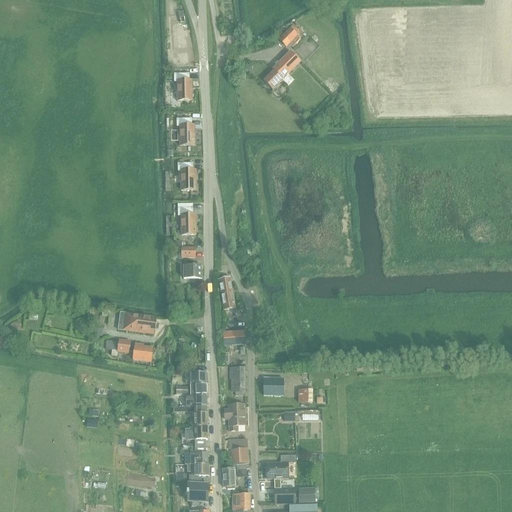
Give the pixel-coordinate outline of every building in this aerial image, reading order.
[(290,29),(279,40),(286,48),(297,36),(290,29)] [(264,82),(272,90),(300,62),(290,52),(272,70),(274,72),(264,82)] [(188,75),(173,75),(173,82),(176,82),(176,101),(191,101),(190,81),(188,81),(188,75)] [(335,81),(327,89),(332,93),(340,86),(335,81)] [(190,119),(176,120),(176,127),(178,127),(179,146),(193,146),(193,126),(190,126),(190,119)] [(191,164),(177,164),(177,172),(179,171),(180,191),(194,191),(194,171),(192,171),(191,164)] [(176,198),(177,209),(177,217),(179,216),(180,236),(195,235),(194,216),(192,216),(191,198),(176,198)] [(195,248),(181,248),(182,258),(195,258),(195,248)] [(184,279),(202,279),(201,267),(181,267),(181,269),(183,269),(184,279)] [(223,311),(235,309),(232,287),(230,278),(218,280),(219,289),(217,290),(218,294),(220,294),(223,311)] [(158,330),(159,324),(156,324),(157,318),(121,314),(118,330),(155,335),(155,330),(158,330)] [(103,337),(103,329),(92,328),(91,334),(95,335),(95,336),(103,337)] [(245,345),(244,332),(224,333),(224,346),(245,345)] [(119,343),(113,342),(106,341),(105,350),(118,351),(118,353),(129,354),(129,353),(134,354),(133,361),(151,363),(153,349),(143,348),(144,346),(135,345),(135,347),(130,346),(130,342),(119,341),(119,343)] [(206,373),(190,374),(191,396),(207,396),(206,373)] [(244,393),(244,377),(230,377),(230,379),(232,379),(232,393),(244,393)] [(284,395),(284,381),(263,380),(263,395),(284,395)] [(188,388),(176,388),(176,396),(189,396),(188,388)] [(298,391),(298,404),(312,404),(312,391),(298,391)] [(186,408),(195,408),(207,408),(207,396),(191,396),(186,396),(186,408)] [(244,406),(228,406),(229,411),(225,411),(225,420),(229,420),(229,427),(230,432),(237,432),(236,427),(245,427),(244,406)] [(204,408),(195,408),(195,427),(207,427),(207,414),(204,414),(204,408)] [(284,422),(295,422),(295,421),(299,421),(299,417),(297,417),(297,415),(298,415),(298,412),(285,412),(285,414),(284,414),(284,422)] [(87,421),(87,428),(97,429),(98,422),(87,421)] [(190,430),(185,430),(185,441),(190,441),(207,441),(207,427),(195,427),(190,428),(190,430)] [(228,451),(248,450),(247,441),(228,441),(228,451)] [(185,466),(191,466),(208,465),(208,454),(198,454),(198,448),(191,448),(191,454),(185,454),(185,466)] [(247,450),(229,452),(230,466),(237,466),(249,465),(247,450)] [(267,480),(288,480),(288,464),(296,464),(296,456),(280,457),(280,464),(267,465),(267,480)] [(191,466),(187,466),(187,473),(192,473),(192,476),(189,476),(189,483),(201,483),(201,477),(208,477),(208,465),(191,466)] [(228,490),(234,490),(234,470),(223,470),(223,488),(228,488),(228,490)] [(246,470),(238,470),(238,478),(247,477),(246,470)] [(207,504),(207,485),(187,486),(187,504),(190,504),(190,507),(193,507),(194,507),(195,507),(195,504),(207,504)] [(294,489),(275,489),(275,505),(295,505),(294,489)] [(298,490),(299,504),(315,504),(314,490),(298,490)] [(232,511),(250,511),(250,495),(233,496),(232,511)]
